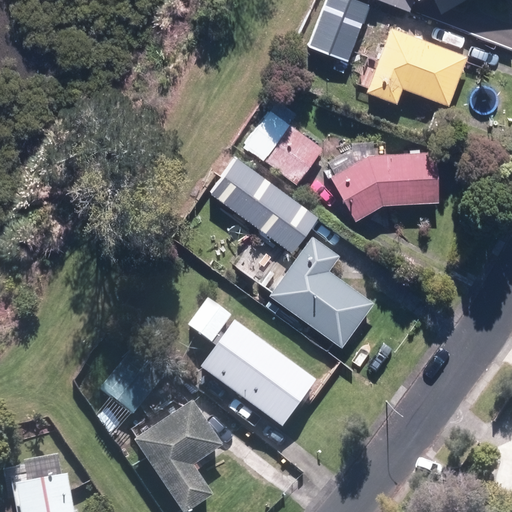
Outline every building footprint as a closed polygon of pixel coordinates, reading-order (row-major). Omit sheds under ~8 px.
[(343,60),(364,5),(351,0),(323,0),(306,46),(343,60)] [(376,0),(405,10),(408,0),(425,0),(436,12),(456,0),(376,0)] [(459,56),(385,28),(361,90),(390,101),(395,86),(441,104),(459,56)] [(272,104),(242,147),(259,159),(260,158),(294,181),(317,148),(283,125),(289,116),(272,104)] [(348,221),(376,205),(430,202),(427,152),(361,156),(323,176),(348,221)] [(233,157),(206,193),(286,251),(312,215),(233,157)] [(306,237),(265,294),(337,346),(368,303),(322,271),(332,256),(306,237)] [(207,347),(226,320),(201,302),(181,329),(207,347)] [(229,325),(196,370),(276,427),(308,382),(229,325)] [(128,413),(130,415),(166,371),(135,345),(98,390),(105,401),(94,415),(109,437),(128,413)] [(186,404),(128,443),(175,511),(178,511),(204,495),(186,468),(215,448),(186,404)] [(67,511),(61,476),(9,486),(14,511),(67,511)]
